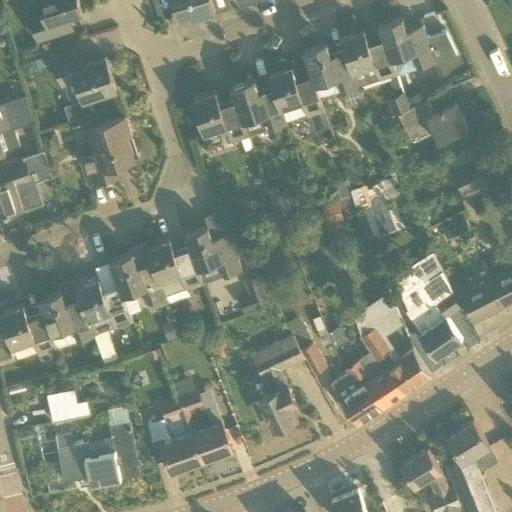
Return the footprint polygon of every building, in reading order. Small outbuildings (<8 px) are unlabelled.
[(38,39),(66,29),(62,18),(83,11),(79,0),(40,0),(44,11),(31,15),(38,39)] [(216,9),(212,0),(174,0),(179,15),(191,11),(192,16),(216,9)] [(407,29),(403,16),(380,23),(384,37),(391,58),(393,58),(398,72),(418,66),(436,60),(424,24),(407,29)] [(369,42),(365,28),(342,36),(347,49),(355,70),(360,84),(381,78),(398,72),(393,58),(391,58),(384,37),(369,42)] [(331,54),(327,41),(304,49),(312,73),(316,83),(321,96),(342,89),(348,107),(365,102),(360,85),(360,84),(355,70),(347,49),(331,54)] [(84,62),(79,48),(55,56),(63,82),(78,78),(85,97),(117,87),(106,55),(84,62)] [(297,78),(293,65),(270,72),(274,86),(281,108),(282,107),(303,100),(308,116),(325,110),(321,96),(316,83),(312,73),(297,78)] [(259,91),(255,78),(232,85),(236,98),(237,98),(243,120),(245,120),(265,113),(270,128),(287,122),(282,107),(281,108),(274,86),(259,91)] [(250,134),(245,120),(243,120),(237,98),(236,98),(221,103),(217,90),(194,98),(205,131),(228,125),(232,140),(242,137),(250,134)] [(394,114),(397,112),(413,105),(406,91),(387,99),(394,114)] [(434,112),(427,98),(413,105),(397,112),(411,140),(434,129),(440,140),(469,126),(457,100),(434,112)] [(0,151),(5,149),(20,145),(5,101),(0,102),(0,151)] [(325,110),(308,116),(313,132),(331,126),(325,110)] [(89,183),(123,172),(119,162),(135,157),(127,133),(132,132),(126,114),(92,126),(100,150),(82,156),(89,183)] [(50,163),(45,149),(24,157),(24,155),(0,163),(0,164),(5,177),(0,178),(0,212),(38,199),(32,180),(31,178),(29,170),(50,163)] [(453,170),(466,195),(494,181),(481,155),(453,170)] [(360,163),(346,168),(352,187),(366,182),(360,163)] [(349,179),(337,182),(341,197),(353,194),(351,187),(349,179)] [(93,183),(97,205),(116,202),(112,180),(93,183)] [(289,197),(287,192),(271,197),(277,218),(293,213),(292,209),(289,197)] [(356,204),(353,194),(341,197),(337,198),(338,201),(323,205),(330,230),(341,227),(340,222),(343,221),(340,208),(356,204)] [(213,237),(208,224),(186,232),(191,245),(204,281),(225,274),(243,268),(229,232),(213,237)] [(175,251),(171,238),(148,246),(153,259),(161,280),(167,295),(204,281),(191,245),(175,251)] [(330,241),(320,244),(328,271),(338,268),(330,241)] [(138,265),(133,251),(110,259),(119,284),(124,294),(145,286),(151,301),(153,308),(170,302),(167,295),(161,280),(153,259),(138,265)] [(442,354),(450,349),(449,348),(463,338),(448,314),(462,305),(453,289),(434,251),(411,265),(422,281),(417,284),(425,298),(407,309),(422,331),(421,332),(437,356),(442,353),(442,354)] [(504,305),(511,300),(511,266),(490,278),(504,305)] [(249,293),(239,297),(244,311),(269,302),(259,274),(244,279),(249,293)] [(119,284),(104,289),(100,276),(77,284),(82,297),(97,333),(116,326),(133,320),(124,294),(119,284)] [(474,320),(504,305),(490,278),(460,293),(474,320)] [(66,303),(62,290),(39,298),(44,311),(53,332),(58,346),(79,339),(97,333),(82,297),(66,303)] [(28,317),(24,303),(2,311),(14,345),(36,337),(41,352),(58,346),(53,332),(44,311),(28,317)] [(367,306),(354,316),(361,335),(374,326),(367,306)] [(321,316),(313,319),(325,346),(332,343),(321,316)] [(174,320),(162,324),(168,341),(179,337),(174,320)] [(292,331),(291,331),(292,334),(300,348),(312,341),(315,339),(307,324),(305,324),(292,331)] [(341,325),(330,331),(337,347),(347,340),(341,325)] [(398,359),(376,325),(374,326),(361,335),(373,355),(382,368),(387,365),(406,392),(431,375),(413,348),(398,359)] [(281,368),(306,356),(300,348),(292,334),(253,353),(271,391),(260,397),(261,399),(254,403),(261,418),(269,415),(275,428),(298,416),(291,403),(297,401),(281,368)] [(224,341),(210,346),(213,354),(227,349),(224,341)] [(327,365),(312,341),(300,348),(306,356),(308,355),(317,371),(327,365)] [(369,377),(365,372),(370,368),(362,356),(352,363),(382,408),(406,392),(387,365),(382,368),(369,377)] [(358,424),(382,408),(352,363),(343,369),(345,372),(330,381),(340,398),(358,424)] [(212,422),(205,404),(199,388),(180,395),(203,458),(233,447),(223,418),(212,422)] [(173,469),(203,458),(180,395),(161,403),(173,436),(162,440),(173,469)] [(54,420),(74,416),(81,415),(78,400),(51,405),(54,420)] [(142,473),(131,419),(111,423),(113,434),(58,445),(65,477),(90,472),(92,483),(142,473)] [(474,419),(448,435),(463,456),(457,459),(451,463),(468,511),(495,511),(479,467),(500,454),(492,443),(474,419)] [(71,430),(56,433),(58,445),(73,442),(71,430)] [(449,489),(441,466),(429,446),(402,462),(416,484),(430,476),(436,493),(431,495),(437,511),(466,511),(457,486),(449,489)] [(368,511),(359,489),(332,500),(337,511),(368,511)]
